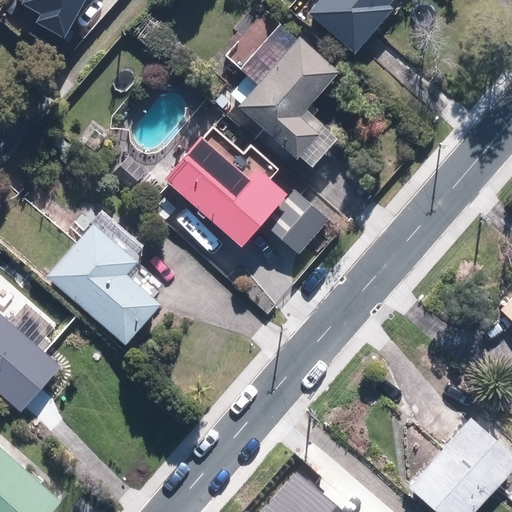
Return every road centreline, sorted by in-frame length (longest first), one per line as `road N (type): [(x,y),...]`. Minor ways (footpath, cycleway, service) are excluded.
road 1 (residential): [(168,511),(511,117)]
road 2 (unknown): [(313,392),(440,511)]
